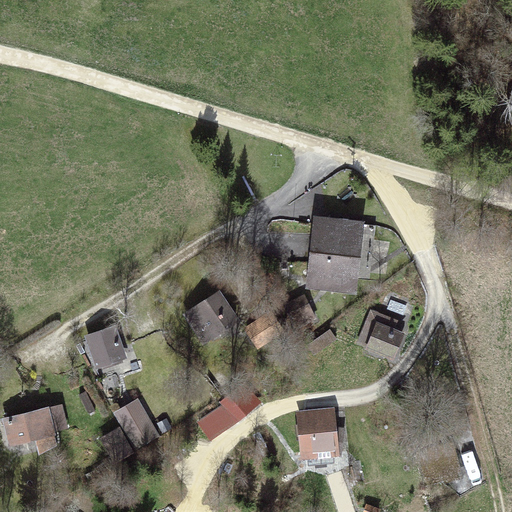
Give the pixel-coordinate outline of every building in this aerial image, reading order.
[(357,222),(317,218),(310,285),(350,289),(357,222)] [(203,341),(235,320),(218,295),(186,316),(203,341)] [(304,297),(285,305),(295,327),(314,318),(304,297)] [(396,321),(371,311),(359,341),(388,353),(387,356),(393,358),(398,345),(393,343),(399,329),(393,327),(396,321)] [(272,314),(246,330),(256,345),(281,328),(272,314)] [(122,356),(113,328),(89,337),(98,364),(101,363),(103,369),(122,362),(120,356),(122,356)] [(208,438),(238,418),(261,397),(248,382),(222,401),(225,404),(197,424),(208,438)] [(60,406),(7,419),(12,442),(36,436),(40,452),(53,445),(50,429),(64,427),(60,406)] [(127,406),(116,413),(136,448),(157,436),(149,422),(140,428),(127,406)] [(330,412),(301,415),(305,454),(315,453),(315,449),(331,448),(331,451),(339,452),(342,431),(332,430),(330,412)] [(102,440),(115,461),(132,451),(120,430),(102,440)] [(444,443),(415,452),(425,486),(458,476),(448,442),(444,443)]
